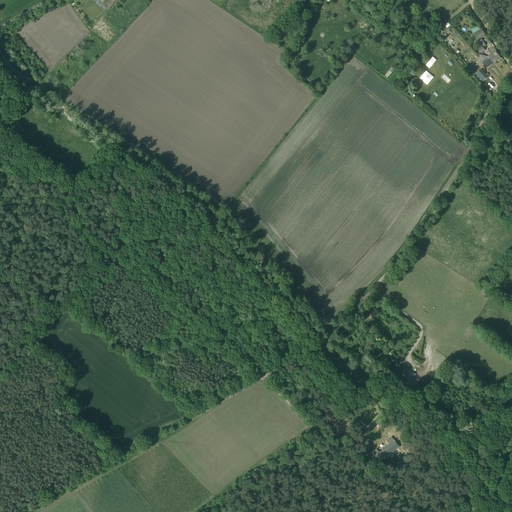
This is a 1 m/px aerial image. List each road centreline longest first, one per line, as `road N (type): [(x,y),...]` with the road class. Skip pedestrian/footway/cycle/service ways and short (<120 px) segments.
road 1 (track): [(330,332),(211,194),(24,70),(0,33)]
road 2 (track): [(260,377),(365,473),(474,465),(511,405)]
road 3 (track): [(260,377),(135,441),(23,511)]
road 4 (track): [(102,245),(260,377)]
road 5 (track): [(0,375),(48,330),(102,245)]
road 6 (track): [(260,377),(314,346),(373,286)]
road 7 (track): [(102,245),(30,184),(0,144)]
